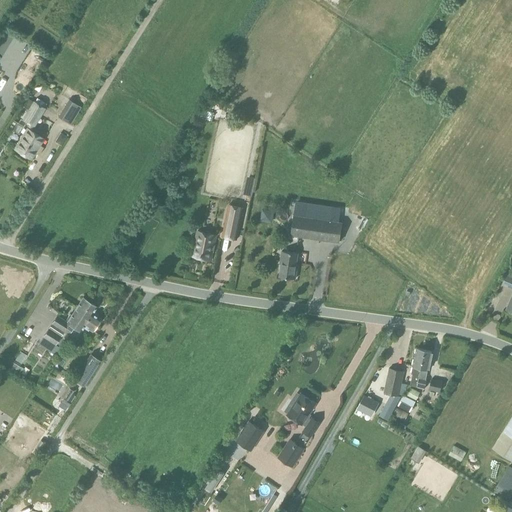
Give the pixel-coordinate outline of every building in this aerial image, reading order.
[(14,148),(30,158),(31,158),(34,152),(38,155),(42,147),(38,145),(39,144),(43,138),(31,131),(32,130),(45,108),(44,107),(46,104),(37,98),(35,102),(34,101),(33,102),(29,109),(23,119),(30,122),(14,148)] [(29,99),(24,107),(29,109),(33,102),(29,99)] [(80,106),(69,99),(58,116),(70,123),(80,106)] [(66,137),(60,133),(55,141),(61,145),(66,137)] [(243,207),(229,204),(223,237),(237,239),(243,207)] [(339,242),(342,223),(294,215),(291,235),(339,242)] [(197,231),(192,256),(211,260),(216,235),(197,231)] [(299,254),(282,252),(280,264),(281,264),(279,276),(296,279),(298,265),(297,265),(299,254)] [(69,334),(89,302),(83,298),(67,322),(56,315),(38,344),(56,355),(60,348),(65,339),(69,334)] [(69,334),(65,339),(72,344),(84,325),(93,331),(101,319),(92,313),(96,307),(89,302),(69,334)] [(417,387),(425,350),(416,348),(411,373),(413,374),(411,385),(417,387)] [(425,350),(417,387),(425,389),(433,351),(425,350)] [(85,386),(101,361),(90,355),(75,379),(85,386)] [(15,368),(18,363),(9,357),(6,363),(15,368)] [(403,371),(390,369),(385,393),(398,396),(403,371)] [(44,384),(56,391),(62,380),(50,374),(44,384)] [(68,405),(77,392),(69,386),(60,400),(68,405)] [(408,388),(397,406),(411,413),(419,395),(408,388)] [(258,392),(252,402),(263,409),(269,400),(258,392)] [(289,414),(303,424),(308,427),(304,432),(311,436),(320,423),(313,418),(312,420),(309,418),(311,415),(309,414),(315,404),(301,394),(289,414)] [(359,407),(358,409),(372,417),(373,415),(378,404),(364,396),(359,407)] [(511,458),(511,418),(494,447),(511,458)] [(51,423),(44,432),(47,435),(55,425),(51,423)] [(263,432),(250,423),(237,441),(250,450),(263,432)] [(292,467),(305,448),(290,438),(277,457),(292,467)] [(35,455),(41,446),(37,444),(31,453),(35,455)] [(461,460),(465,452),(454,446),(449,454),(461,460)] [(419,461),(426,451),(419,447),(413,457),(419,461)] [(511,467),(510,466),(498,485),(511,494),(511,467)] [(278,489),(283,492),(287,485),(282,482),(278,489)]
